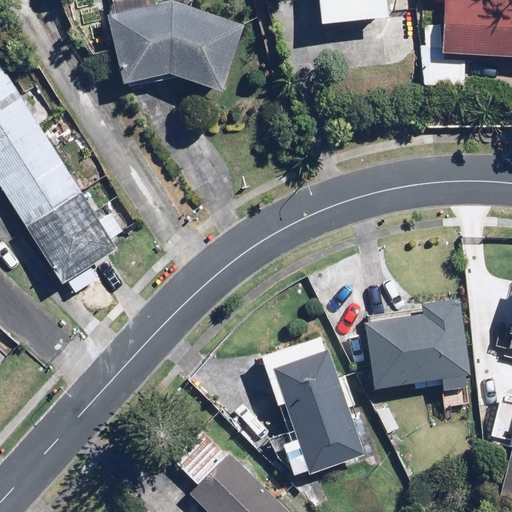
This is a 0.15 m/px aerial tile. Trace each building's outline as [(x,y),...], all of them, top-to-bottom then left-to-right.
[(125,82),(169,71),(224,90),(246,25),(173,0),(171,0),(109,16),(125,82)] [(322,0),(324,21),(390,14),(388,0),(322,0)] [(425,24),(422,85),(465,87),(467,54),(511,55),(511,0),(444,0),(443,24),(425,24)] [(127,230),(115,211),(102,219),(0,61),(0,181),(65,281),(120,246),(115,238),(127,230)] [(368,320),(376,386),(434,379),(471,374),(462,300),(424,304),(426,313),(368,320)] [(331,348),(277,365),(311,468),(365,450),(331,348)] [(511,421),(496,489),(511,493),(511,421)] [(201,484),(228,456),(197,427),(171,454),(201,484)] [(285,511),(228,456),(192,493),(211,511),(285,511)]
